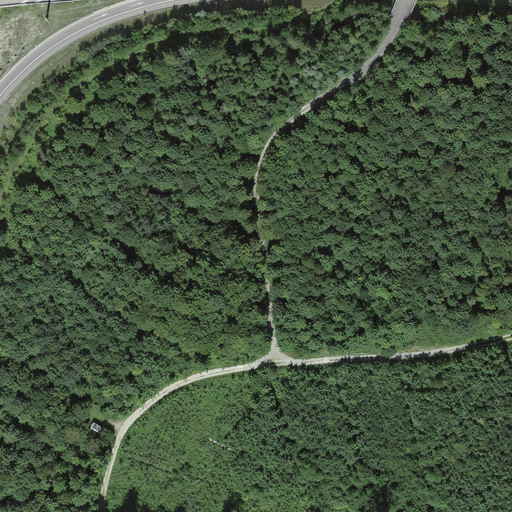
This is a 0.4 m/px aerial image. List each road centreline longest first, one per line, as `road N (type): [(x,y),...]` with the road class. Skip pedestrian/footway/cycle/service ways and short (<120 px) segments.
road 1 (track): [(511,335),(450,352),(275,363),(258,175),(275,136),(309,106)]
road 2 (track): [(104,511),(111,459),(146,404),(189,380),(275,363)]
road 3 (motorway): [(0,91),(78,28),(159,0)]
road 4 (track): [(408,0),(377,61),(309,106)]
